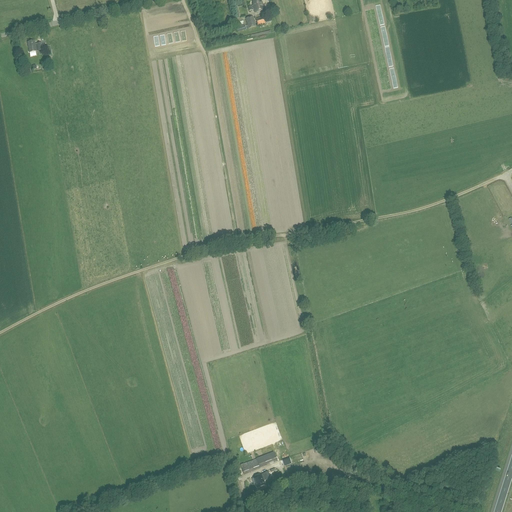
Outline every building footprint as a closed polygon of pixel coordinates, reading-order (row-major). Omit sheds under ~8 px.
[(254,10),(255,13),(264,10),(262,3),(261,3),(260,0),(255,0),(252,1),(254,5),(253,5),(253,6),(248,7),(249,11),(254,10)] [(253,16),(246,19),(248,29),(256,26),(253,16)] [(263,17),(256,19),(258,26),(265,24),(263,17)] [(245,30),(244,24),(236,26),(238,32),(245,30)] [(36,51),(38,51),(37,44),(35,44),(34,41),(28,42),(30,53),(36,51)] [(259,468),(277,461),(273,452),(256,459),(240,465),(244,474),(253,471),(260,469),(259,468)] [(290,460),(289,457),(282,460),(284,466),(291,464),(290,460)] [(264,481),(270,478),(268,472),(261,475),(264,481)] [(257,488),(265,485),(264,482),(264,481),(261,475),(253,478),(255,484),(256,484),(257,488)]
